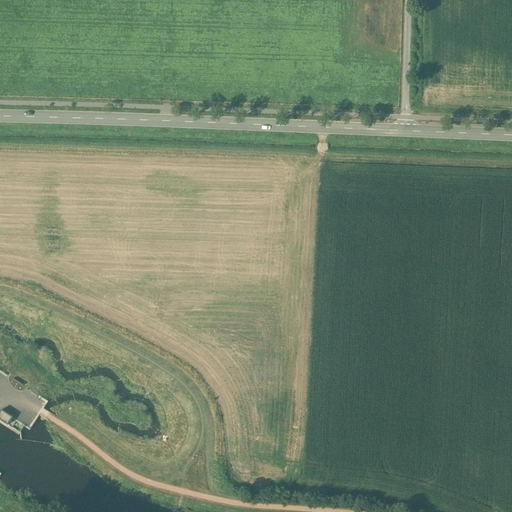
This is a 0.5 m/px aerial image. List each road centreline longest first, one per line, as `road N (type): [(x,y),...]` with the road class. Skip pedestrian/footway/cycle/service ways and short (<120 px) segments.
road 1 (tertiary): [(0,117),(405,131)]
road 2 (unclassified): [(410,0),(405,131)]
